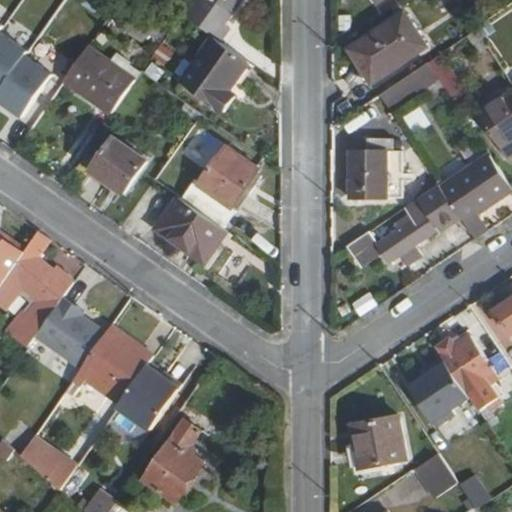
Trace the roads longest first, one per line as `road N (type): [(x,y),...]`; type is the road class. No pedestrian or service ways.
road 1 (residential): [(305,0),(305,385)]
road 2 (residential): [(0,173),(305,385)]
road 3 (residential): [(511,246),(305,385)]
road 4 (residential): [(305,385),(305,511)]
